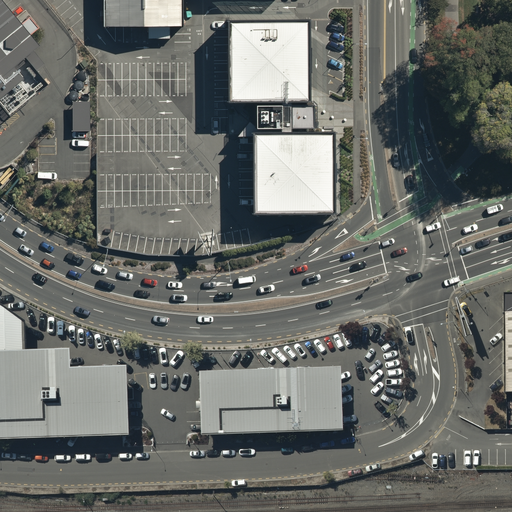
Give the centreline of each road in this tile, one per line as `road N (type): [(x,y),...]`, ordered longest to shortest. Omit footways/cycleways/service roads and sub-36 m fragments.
road 1 (unclassified): [(435,394),(400,438),(310,461),(166,469),(0,465)]
road 2 (primary): [(402,287),(272,323),(205,328),(113,315),(0,264)]
road 3 (primary): [(413,0),(420,119),(434,171),(462,200),(495,212)]
road 4 (primary): [(395,0),(400,153),(416,241)]
road 5 (primary): [(0,225),(108,279),(215,291)]
road 6 (primary): [(215,291),(327,242),(371,207),(382,176)]
road 7 (primary): [(215,291),(302,278),(395,250)]
road 8 (primary): [(382,176),(374,93),(378,0)]
road 9 (unclassified): [(425,278),(446,370),(435,394)]
